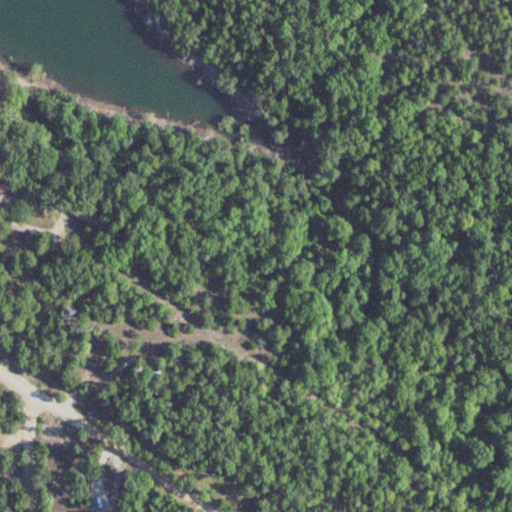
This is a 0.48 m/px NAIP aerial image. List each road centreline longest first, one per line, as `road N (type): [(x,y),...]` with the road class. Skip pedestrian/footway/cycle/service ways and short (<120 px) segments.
road 1 (residential): [(210,511),(0,372)]
road 2 (residential): [(30,511),(29,390)]
